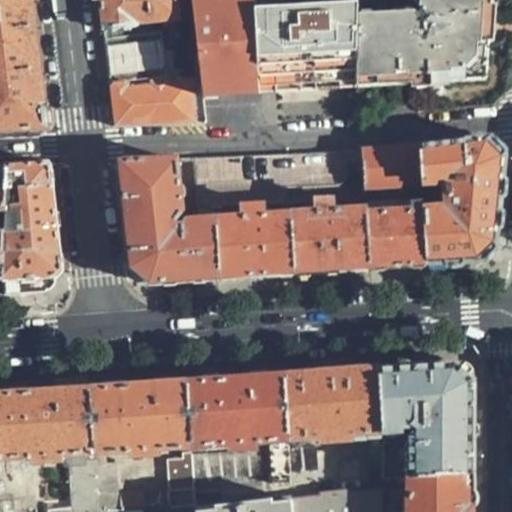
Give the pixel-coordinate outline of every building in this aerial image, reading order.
[(29,0),(0,0),(0,131),(45,130),(29,0)] [(100,0),(104,30),(134,26),(175,21),(173,0),(100,0)] [(199,0),(204,97),(231,96),(260,94),(260,86),(257,14),(256,0),(255,0),(234,1),(233,0),(199,0)] [(358,82),(358,91),(403,87),(412,86),(423,85),(487,79),(490,34),(491,27),(492,19),(492,0),(424,0),(424,10),(434,17),(434,20),(430,23),(422,18),(407,17),(392,17),(388,12),(359,14),(358,82)] [(359,0),(360,10),(359,14),(388,12),(388,0),(359,0)] [(257,14),(260,86),(274,86),(332,83),(358,82),(359,14),(360,10),(270,13),(257,14)] [(134,26),(104,30),(115,128),(191,126),(190,82),(175,82),(171,87),(167,88),(160,34),(136,36),(134,26)] [(426,211),(428,266),(457,264),(479,263),(495,245),(505,159),(487,140),(421,147),(424,185),(451,182),(449,209),(426,211)] [(424,185),(421,147),(392,151),(363,154),(365,189),(410,185),(411,199),(425,198),(424,185)] [(363,154),(197,161),(199,192),(214,191),(286,186),(288,207),(301,206),(322,204),(366,202),(365,189),(363,154)] [(168,285),(220,282),(215,222),(182,225),(181,214),(215,212),(214,191),(199,192),(197,161),(119,164),(131,270),(150,286),(168,285)] [(50,164),(4,167),(5,269),(8,294),(47,292),(63,270),(59,237),(50,164)] [(256,279),(292,277),(289,217),(288,207),(286,186),(214,191),(215,212),(215,222),(220,282),(256,279)] [(401,268),(428,266),(426,211),(425,198),(411,199),(411,212),(367,216),(370,271),(401,268)] [(328,274),(370,271),(367,216),(366,212),(323,214),(322,204),(301,206),(301,216),(289,217),(292,277),(328,274)] [(408,477),(471,476),(471,377),(455,363),(427,365),(377,368),(382,440),(395,439),(395,434),(399,433),(399,429),(409,428),(411,425),(414,428),(409,437),(402,437),(402,477),(408,477)] [(382,440),(377,368),(338,371),(285,374),(289,447),(303,445),(302,439),(365,434),(366,441),(382,440)] [(289,447),(285,374),(193,381),(185,382),(189,444),(265,439),(268,480),(291,479),(290,469),(289,447)] [(139,385),(87,388),(95,497),(118,494),(115,460),(107,461),(106,450),(189,444),(185,382),(139,385)] [(0,394),(0,496),(35,494),(31,456),(81,452),(82,464),(65,465),(69,505),(46,508),(46,511),(95,511),(95,497),(87,388),(38,392),(0,394)] [(303,445),(289,447),(290,469),(321,467),(320,444),(303,445)] [(260,447),(189,452),(191,476),(261,471),(260,447)] [(189,452),(189,450),(178,450),(179,456),(163,457),(165,489),(191,487),(191,476),(189,452)] [(471,511),(471,476),(408,477),(408,511),(471,511)] [(138,492),(140,508),(182,504),(183,510),(193,509),(192,507),(191,487),(165,489),(138,492)] [(380,511),(381,488),(192,507),(193,509),(192,511),(380,511)] [(118,494),(95,497),(95,511),(104,511),(140,508),(138,492),(118,494)]
